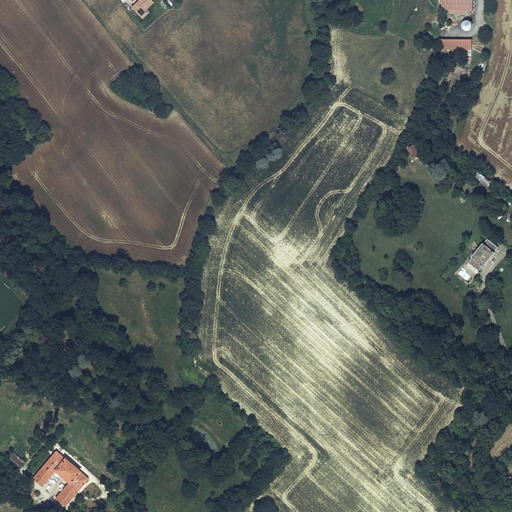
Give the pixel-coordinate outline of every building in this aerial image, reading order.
[(153,2),(151,0),(139,0),(139,1),(140,2),(138,3),(137,2),(132,8),(139,16),(146,9),(153,2)] [(441,0),(442,10),(450,10),(467,11),(473,11),(473,0),(441,0)] [(471,22),(461,22),(462,31),(471,31),(471,22)] [(472,39),(441,39),(441,50),(472,50),(472,39)] [(406,149),(412,160),(420,156),(414,145),(406,149)] [(473,176),(483,184),(488,178),(478,170),(473,176)] [(498,249),(488,241),(470,262),(480,270),(498,249)] [(471,296),(480,294),(478,286),(469,289),(471,296)] [(52,468),(72,485),(58,500),(68,509),(92,481),(51,446),(27,474),(38,484),(52,468)] [(20,468),(25,463),(13,452),(8,457),(20,468)] [(18,490),(12,485),(9,488),(15,494),(18,490)] [(42,491),(35,498),(41,504),(49,496),(42,491)]
